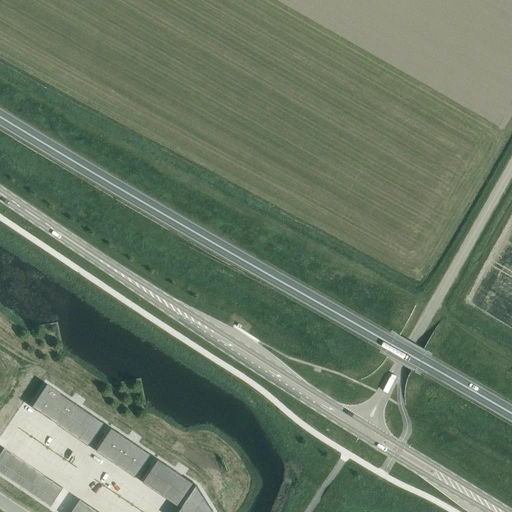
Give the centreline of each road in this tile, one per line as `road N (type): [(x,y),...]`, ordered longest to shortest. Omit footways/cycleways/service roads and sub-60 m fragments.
road 1 (trunk): [(511,415),(0,116)]
road 2 (unclassified): [(362,428),(511,166)]
road 3 (secondary): [(193,321),(0,193)]
road 4 (secondary): [(193,321),(362,428)]
